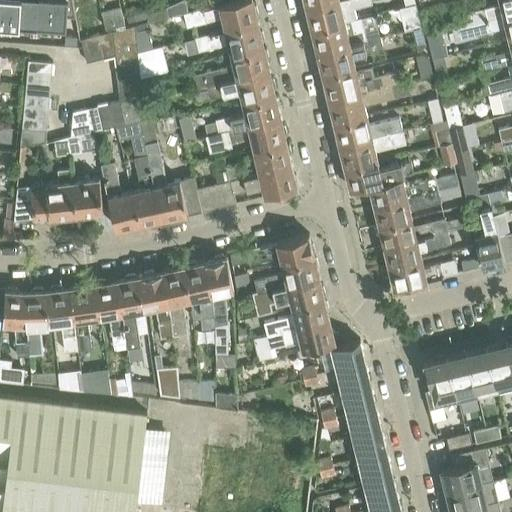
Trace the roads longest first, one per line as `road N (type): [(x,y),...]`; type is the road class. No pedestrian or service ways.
road 1 (residential): [(0,259),(86,256),(326,203)]
road 2 (residential): [(278,0),(326,203)]
road 3 (residential): [(377,316),(424,511)]
road 4 (residential): [(511,281),(377,316)]
road 5 (residential): [(326,203),(350,299),(377,316)]
